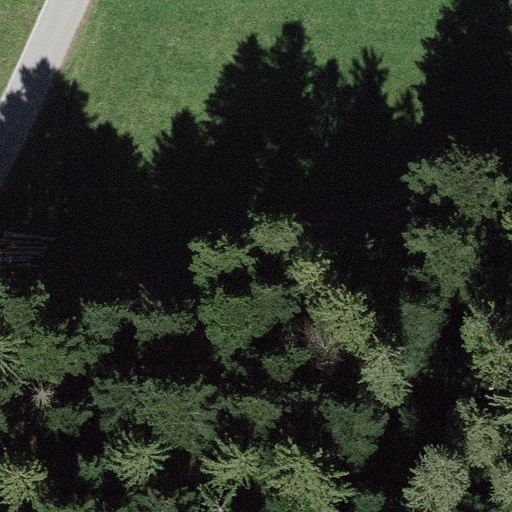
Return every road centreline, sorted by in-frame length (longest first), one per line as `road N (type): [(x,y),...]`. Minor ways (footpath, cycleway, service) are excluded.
road 1 (track): [(511,186),(98,321),(0,341)]
road 2 (unclassified): [(68,0),(0,144)]
